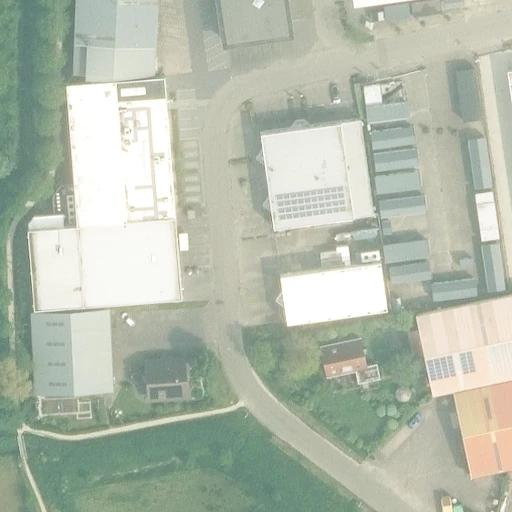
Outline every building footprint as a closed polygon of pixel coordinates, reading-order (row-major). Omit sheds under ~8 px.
[(75,0),(74,43),(72,74),(99,75),(100,44),(154,46),(156,0),(75,0)] [(218,0),(225,42),(278,34),(287,22),(283,0),(218,0)] [(28,228),(27,229),(33,309),(181,297),(174,216),(165,95),(163,75),(115,79),(65,83),(68,119),(76,225),(64,226),(63,213),(35,215),(28,223),(28,228)] [(271,211),(273,227),(372,213),(359,119),(260,132),(262,149),(255,157),(264,164),(268,196),(262,204),(271,211)] [(284,306),(286,322),(386,308),(379,261),(279,274),(282,291),(275,299),(284,306)] [(511,466),(511,293),(415,314),(431,394),(452,390),(470,476),(511,466)] [(31,311),(35,393),(113,389),(109,307),(31,311)] [(375,364),(365,366),(359,338),(320,346),(326,376),(355,370),(357,382),(378,378),(375,364)] [(145,361),(148,399),(186,396),(183,358),(145,361)]
